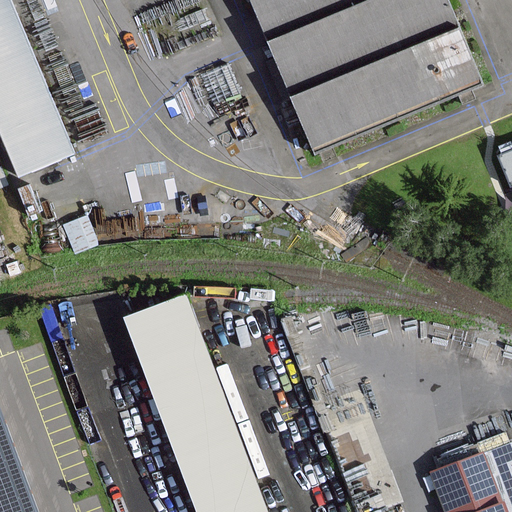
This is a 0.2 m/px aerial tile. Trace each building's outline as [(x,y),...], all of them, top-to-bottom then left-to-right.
[(14,0),(0,0),(0,120),(24,178),(79,156),(14,0)] [(252,0),(314,151),(484,82),(450,0),(252,0)] [(190,295),(128,318),(201,511),(272,511),(197,315),(190,295)] [(31,511),(0,430),(0,511),(31,511)] [(511,511),(511,466),(511,462),(511,461),(511,441),(435,470),(451,511),(511,511)]
